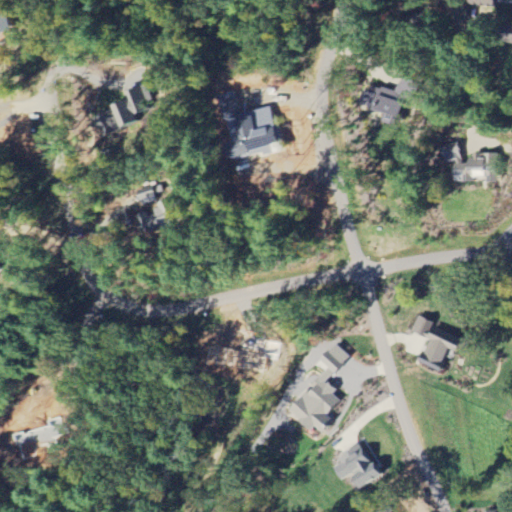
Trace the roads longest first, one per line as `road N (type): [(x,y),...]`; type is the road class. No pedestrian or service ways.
road 1 (residential): [(359,267),(151,307),(101,293),(76,244),(45,93)]
road 2 (residential): [(441,511),(403,424),(359,267)]
road 3 (residential): [(348,235),(317,99),(339,0)]
road 4 (residential): [(359,267),(468,244),(511,245)]
